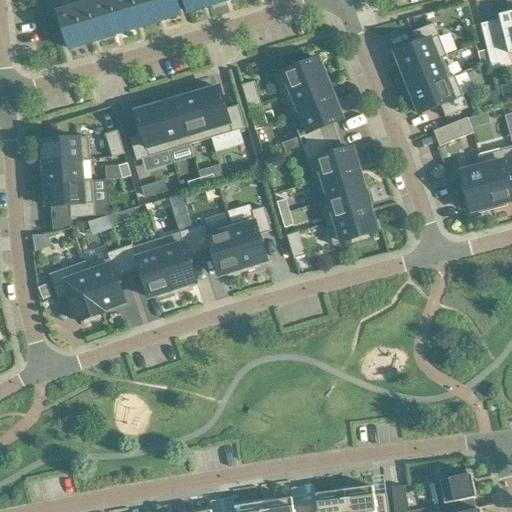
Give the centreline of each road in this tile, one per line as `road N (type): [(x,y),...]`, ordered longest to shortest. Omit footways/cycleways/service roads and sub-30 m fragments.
road 1 (residential): [(499,439),(179,483),(39,511)]
road 2 (residential): [(436,256),(44,374)]
road 3 (residential): [(5,99),(328,0)]
road 4 (residential): [(44,374),(20,287),(5,99)]
road 5 (residential): [(436,256),(337,0)]
